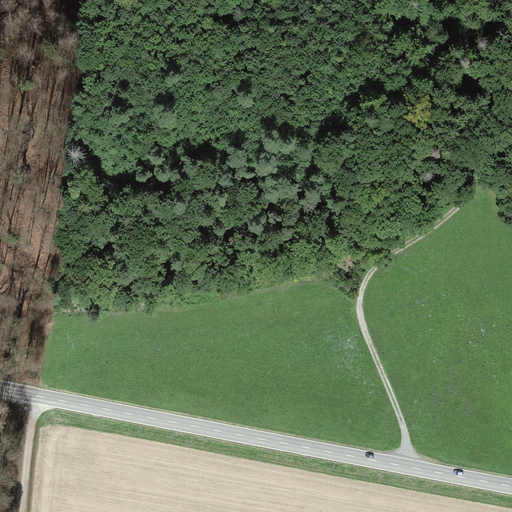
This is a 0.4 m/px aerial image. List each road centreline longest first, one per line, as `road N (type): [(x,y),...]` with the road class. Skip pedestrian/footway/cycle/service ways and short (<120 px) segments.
road 1 (track): [(404,467),(401,421),(362,327),(362,289),(384,259),(457,208),(481,168),(485,137),(463,75),(365,0)]
road 2 (secondary): [(511,486),(0,389)]
